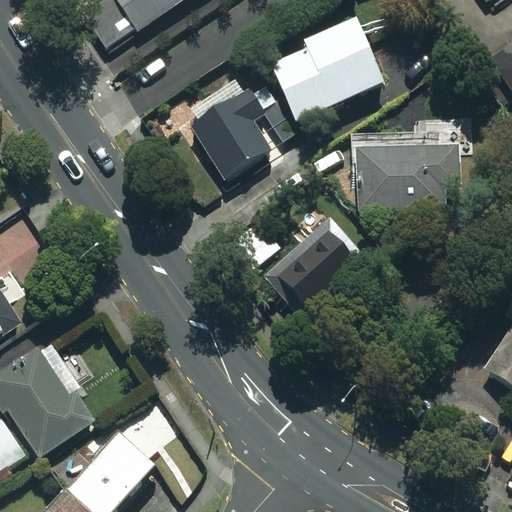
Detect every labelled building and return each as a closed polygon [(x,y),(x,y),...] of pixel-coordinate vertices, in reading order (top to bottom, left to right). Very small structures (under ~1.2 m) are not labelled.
[(191,0),(118,0),(141,34),(191,0)] [(278,70),(301,125),(391,87),(363,22),(309,45),(313,55),(278,70)] [(511,65),(503,72),(511,85),(511,65)] [(270,114),(256,92),(196,130),(229,182),(278,151),(259,121),(270,114)] [(324,178),(353,158),(345,146),(316,166),(324,178)] [(452,213),(451,190),(465,190),(463,148),(362,152),(365,216),(452,213)] [(334,223),(279,276),(283,280),(269,293),(300,326),(314,313),(323,322),(378,270),(334,223)] [(284,251),(267,226),(242,243),(260,268),(284,251)] [(0,284),(0,345),(28,328),(0,284)] [(511,338),(489,374),(511,388),(511,318),(511,321),(511,338)] [(45,352),(0,381),(0,405),(9,419),(14,416),(44,462),(101,425),(82,395),(76,399),(45,352)] [(126,511),(163,472),(128,439),(61,511),(126,511)]
